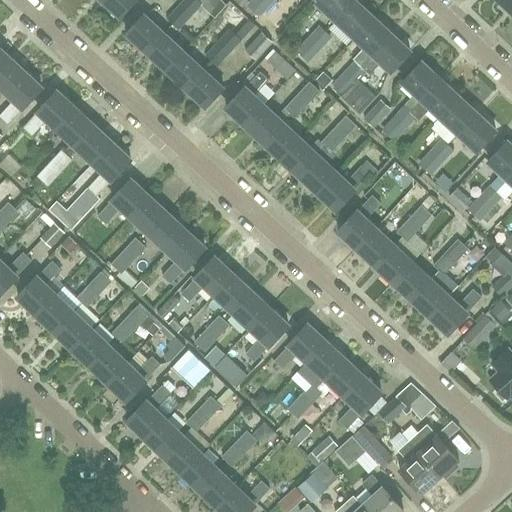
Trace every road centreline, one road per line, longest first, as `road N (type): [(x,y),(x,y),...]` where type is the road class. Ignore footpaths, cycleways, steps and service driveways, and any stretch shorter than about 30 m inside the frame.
road 1 (residential): [(511,451),(21,0)]
road 2 (residential): [(152,509),(24,385)]
